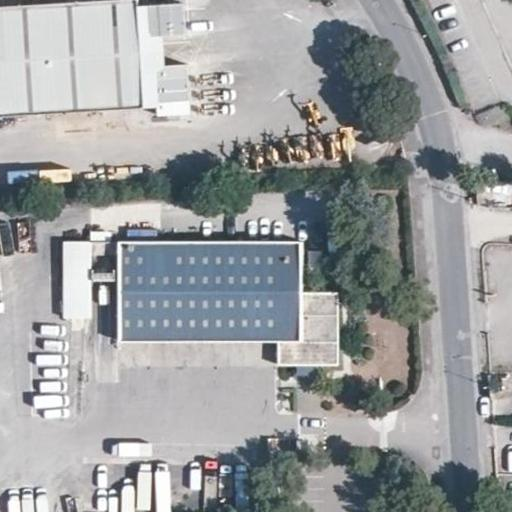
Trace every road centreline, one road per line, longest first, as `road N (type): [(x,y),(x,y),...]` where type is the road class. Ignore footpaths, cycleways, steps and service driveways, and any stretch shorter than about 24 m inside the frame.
road 1 (unknown): [(457,428),(165,424),(41,455),(0,450)]
road 2 (residential): [(436,138),(464,511)]
road 3 (unknown): [(0,152),(184,144),(263,107),(281,79)]
road 4 (residential): [(376,0),(413,68),(436,138)]
road 5 (unknown): [(0,336),(32,297),(27,222)]
